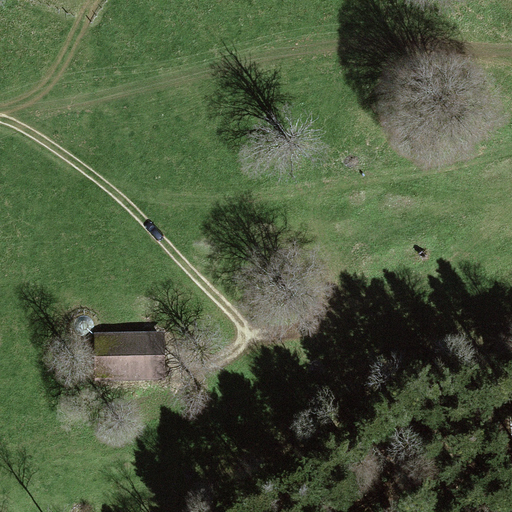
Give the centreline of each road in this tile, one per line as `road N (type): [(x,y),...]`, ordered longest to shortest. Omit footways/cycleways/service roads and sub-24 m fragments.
road 1 (track): [(511,50),(320,47),(0,112)]
road 2 (track): [(0,118),(99,180),(241,325),(233,353),(186,360)]
